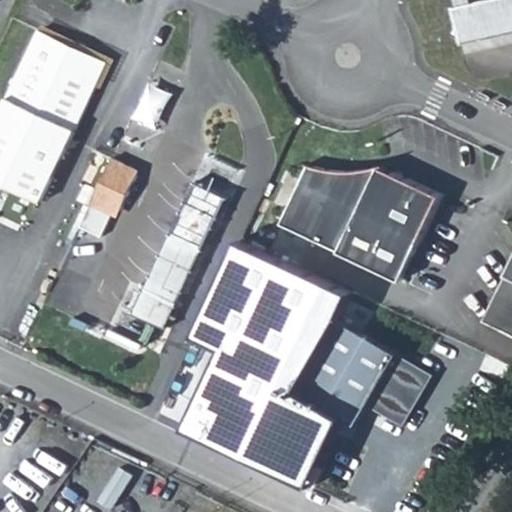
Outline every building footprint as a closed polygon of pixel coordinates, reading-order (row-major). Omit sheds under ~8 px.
[(511,0),(451,0),(463,52),(511,41),(511,0)] [(108,59),(40,27),(0,111),(0,179),(42,199),(108,59)] [(173,89),(150,78),(133,114),(155,125),(173,89)] [(113,155),(81,223),(102,233),(113,211),(121,208),(138,174),(135,165),(113,155)] [(310,162),(282,221),(401,278),(443,193),(382,164),(371,167),(354,169),(338,168),(324,165),(310,162)] [(228,196),(202,183),(142,309),(168,322),(228,196)] [(511,274),(508,272),(485,318),(511,332),(511,274)] [(434,374),(341,317),(298,388),(356,423),(368,403),(403,424),(434,374)]
